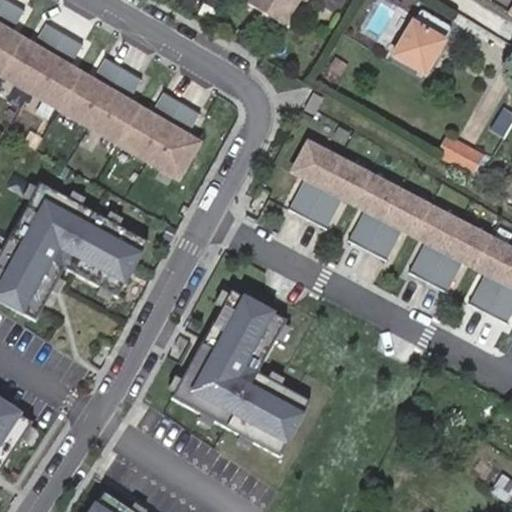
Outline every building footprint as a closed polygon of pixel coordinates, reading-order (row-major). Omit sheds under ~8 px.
[(0,0),(0,67),(13,46),(1,40),(19,9),(3,0),(0,0)] [(298,0),(250,0),(247,6),(282,27),(298,0)] [(451,30),(421,12),(393,58),(423,76),(451,30)] [(0,67),(0,76),(26,91),(60,33),(42,23),(25,53),(13,46),(0,67)] [(26,91),(55,109),(71,81),(60,74),(77,43),(60,33),(26,91)] [(71,81),(55,109),(85,126),(119,68),(101,57),(83,87),(71,81)] [(119,68),(85,126),(114,143),(130,115),(118,108),(136,78),(119,68)] [(130,115),(114,143),(143,159),(177,101),(160,91),(142,121),(130,115)] [(177,101),(143,159),(172,176),(189,149),(177,142),(195,111),(177,101)] [(482,157),(447,138),(437,155),(472,175),(482,157)] [(304,219),(335,160),(306,144),(291,172),(303,179),(286,210),(304,219)] [(351,203),(366,175),(335,160),(304,219),(322,229),(338,197),(351,203)] [(364,250),(395,191),(366,175),(351,203),(362,209),(346,241),(364,250)] [(511,185),(506,182),(499,193),(511,200),(511,185)] [(113,298),(143,243),(37,185),(0,252),(0,305),(32,323),(60,270),(113,298)] [(411,235),(426,206),(395,191),(364,250),(382,259),(398,228),(411,235)] [(425,282),(456,222),(426,206),(411,235),(424,241),(407,272),(425,282)] [(472,266),(486,238),(456,222),(425,282),(443,291),(459,260),(472,266)] [(485,313),(511,261),(511,250),(486,238),(472,266),(483,272),(467,303),(485,313)] [(511,261),(485,313),(503,322),(511,304),(511,261)] [(281,323),(226,293),(168,400),(276,459),(306,405),(253,376),(281,323)] [(448,378),(429,370),(422,389),(440,397),(448,378)] [(0,466),(29,423),(0,404),(0,466)] [(511,507),(511,486),(504,481),(495,497),(511,507)] [(132,511),(102,492),(88,511),(132,511)]
